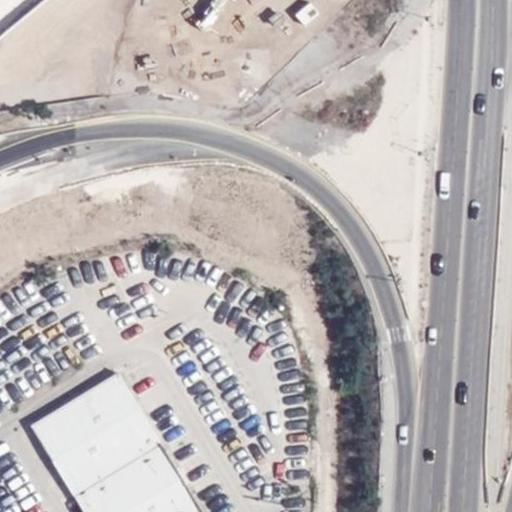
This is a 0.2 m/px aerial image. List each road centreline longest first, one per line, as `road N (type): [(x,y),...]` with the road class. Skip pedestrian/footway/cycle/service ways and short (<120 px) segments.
road 1 (secondary): [(426,511),(402,249),(381,131)]
road 2 (secondary): [(328,166),(387,333),(399,511)]
road 3 (unknown): [(156,344),(141,318),(144,294),(193,290),(219,310),(273,392)]
road 4 (motorway): [(0,158),(89,122),(217,122)]
road 5 (unknown): [(156,344),(254,511)]
road 6 (unknown): [(156,344),(20,417)]
road 7 (secondary): [(233,0),(213,26),(204,58),(217,122)]
road 8 (secondary): [(217,122),(265,162),(328,166)]
